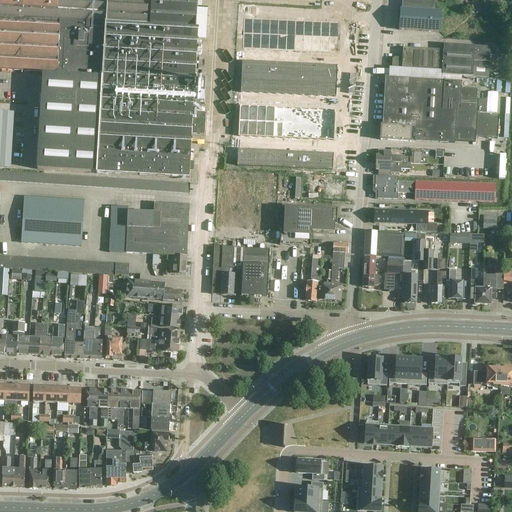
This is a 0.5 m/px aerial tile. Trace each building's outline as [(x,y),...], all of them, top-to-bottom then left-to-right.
[(206,114),(193,113),(197,39),(206,39),(206,31),(198,30),(198,28),(196,28),(197,0),(0,0),(0,69),(43,72),(42,89),(37,170),(189,179),(192,134),(205,135),(206,114)] [(399,31),(411,31),(440,33),(441,12),(435,11),(435,0),(402,0),(402,9),(400,9),(399,31)] [(482,0),(482,10),(491,11),(491,2),(490,0),(482,0)] [(499,2),(491,2),(491,11),(499,11),(499,2)] [(244,19),(243,34),(252,34),(253,19),(244,19)] [(252,34),(261,35),(262,20),(253,19),(252,34)] [(270,35),(270,20),(262,20),(261,35),(270,35)] [(270,35),(278,35),(279,20),(270,20),(270,35)] [(287,21),(279,20),(278,35),(287,36),(287,21)] [(296,21),(287,21),(287,36),(295,36),(296,21)] [(296,21),(295,36),(304,36),(304,22),(296,21)] [(312,37),(313,22),(304,22),(304,36),(312,37)] [(313,22),(312,37),(321,37),(322,22),(313,22)] [(321,37),(329,38),(330,23),(322,22),(321,37)] [(339,23),(330,23),(329,38),(338,38),(339,23)] [(252,49),(252,34),(243,34),(242,49),(252,49)] [(252,49),(260,50),(261,35),(252,34),(252,49)] [(270,35),(261,35),(260,50),(269,50),(270,35)] [(269,50),(277,50),(278,35),(270,35),(269,50)] [(286,51),(287,36),(278,35),(277,50),(286,51)] [(286,51),(295,51),(295,36),(287,36),(286,51)] [(303,51),(304,36),(295,36),(295,51),(303,51)] [(303,51),(312,52),(312,37),(304,36),(303,51)] [(321,37),(312,37),(312,52),(320,52),(321,37)] [(329,38),(321,37),(320,52),(329,53),(329,38)] [(329,38),(329,53),(338,53),(338,38),(329,38)] [(392,60),(392,69),(442,72),(442,76),(489,78),(490,56),(492,56),(493,51),(490,51),(490,48),(444,45),(444,51),(403,49),(403,58),(394,58),(392,60)] [(241,78),(250,78),(251,63),(242,63),(241,78)] [(259,63),(251,63),(250,78),(259,78),(259,63)] [(259,63),(259,78),(267,79),(268,64),(259,63)] [(276,79),(276,64),(268,64),(267,79),(276,79)] [(284,80),(285,65),(276,64),(276,79),(284,80)] [(284,80),(293,80),(294,65),(285,65),(284,80)] [(294,65),(293,80),(301,80),(302,65),(294,65)] [(301,80),(310,81),(311,66),(302,65),(301,80)] [(319,66),(311,66),(310,81),(319,81),(319,66)] [(319,81),(327,82),(328,67),(319,66),(319,81)] [(336,82),(337,67),(328,67),(327,82),(336,82)] [(250,78),(241,78),(240,93),(249,93),(250,78)] [(258,93),(259,78),(250,78),(249,93),(258,93)] [(267,94),(267,79),(259,78),(258,93),(267,94)] [(381,127),(380,140),(380,141),(415,143),(415,142),(454,144),(454,142),(475,143),(477,113),(485,113),(486,101),(478,100),(460,99),(461,82),(385,78),(382,127),(381,127)] [(196,79),(195,90),(205,91),(206,79),(196,79)] [(267,79),(267,94),(275,94),(276,79),(267,79)] [(276,79),(275,94),(284,95),(284,80),(276,79)] [(284,80),(284,95),(292,95),(293,80),(284,80)] [(301,95),(301,80),(293,80),(292,95),(301,95)] [(301,95),(309,96),(310,81),(301,80),(301,95)] [(319,81),(310,81),(309,96),(318,96),(319,81)] [(319,81),(318,96),(326,97),(327,82),(319,81)] [(327,82),(326,97),(336,97),(336,82),(327,82)] [(511,96),(511,83),(498,82),(497,95),(511,96)] [(240,107),(239,122),(248,122),(249,107),(240,107)] [(257,122),(257,107),(249,107),(248,122),(257,122)] [(265,123),(266,108),(257,107),(257,122),(265,123)] [(275,108),(266,108),(265,123),(274,123),(275,108)] [(283,109),(275,108),(274,123),(282,124),(283,109)] [(291,124),(292,109),(283,109),(282,124),(291,124)] [(299,124),(300,109),(292,109),(291,124),(299,124)] [(308,125),(309,110),(300,109),(299,124),(308,125)] [(0,167),(11,168),(14,112),(0,110),(0,167)] [(317,125),(317,110),(309,110),(308,125),(317,125)] [(325,126),(326,111),(317,110),(317,125),(325,126)] [(335,111),(326,111),(325,126),(334,126),(335,111)] [(247,137),(248,122),(239,122),(238,137),(247,137)] [(257,122),(248,122),(247,137),(256,137),(257,122)] [(257,122),(256,137),(265,138),(265,123),(257,122)] [(265,138),(273,138),(274,123),(265,123),(265,138)] [(273,138),(282,139),(282,124),(274,123),(273,138)] [(291,124),(282,124),(282,139),(290,139),(291,124)] [(290,139),(299,139),(299,124),(291,124),(290,139)] [(307,140),(308,125),(299,124),(299,139),(307,140)] [(307,140),(316,140),(317,125),(308,125),(307,140)] [(325,126),(317,125),(316,140),(324,141),(325,126)] [(324,141),(334,141),(334,126),(325,126),(324,141)] [(238,151),(237,166),(246,166),(247,151),(238,151)] [(255,151),(247,151),(246,166),(255,167),(255,151)] [(263,167),(264,152),(255,151),(255,167),(263,167)] [(376,155),(375,163),(410,164),(410,163),(421,164),(421,158),(391,157),(391,151),(378,151),(378,155),(376,155)] [(272,168),(273,152),(264,152),(263,167),(272,168)] [(281,153),(273,152),(272,168),(280,168),(281,153)] [(289,168),(290,153),(281,153),(280,168),(289,168)] [(290,153),(289,168),(297,169),(298,153),(290,153)] [(298,153),(297,169),(306,169),(307,154),(298,153)] [(306,169),(315,169),(315,154),(307,154),(306,169)] [(324,155),(315,154),(315,169),(323,170),(324,155)] [(332,170),(333,155),(324,155),(323,170),(332,170)] [(410,170),(410,164),(375,163),(375,171),(378,171),(378,175),(390,175),(390,173),(400,174),(400,170),(410,170)] [(398,177),(375,177),(375,186),(373,186),(373,189),(376,192),(378,192),(378,199),(397,200),(398,194),(415,194),(415,200),(497,202),(497,185),(397,182),(398,177)] [(24,198),(21,244),(81,247),(84,201),(24,198)] [(166,268),(166,274),(186,275),(188,231),(189,205),(154,204),(154,213),(128,212),(128,208),(112,207),(110,253),(167,256),(167,261),(169,261),(168,268),(166,268)] [(282,206),(280,246),(310,247),(311,231),(334,232),(334,225),(337,225),(338,209),(282,206)] [(416,233),(427,233),(435,233),(436,225),(427,225),(428,212),(374,211),(374,224),(416,226),(416,233)] [(496,230),(496,217),(484,217),(484,230),(496,230)] [(376,257),(376,256),(403,258),(404,234),(366,232),(364,257),(376,257)] [(415,262),(424,262),(425,251),(425,234),(416,234),(415,262)] [(332,272),(330,301),(341,302),(342,286),(336,285),(336,281),(337,282),(338,269),(343,270),(345,254),(348,254),(348,244),(333,244),(331,272),(332,272)] [(214,247),(212,295),(220,295),(220,296),(235,297),(236,275),(236,270),(243,270),(244,249),(214,247)] [(244,249),(243,270),(241,297),(261,298),(261,293),(267,293),(270,250),(244,249)] [(433,251),(425,251),(424,262),(423,271),(433,271),(433,251)] [(312,281),(311,282),(307,282),(305,301),(316,302),(318,281),(320,281),(321,261),(331,262),(331,257),(313,255),(311,281),(312,281)] [(362,288),(368,288),(369,290),(372,290),(373,288),(374,288),(375,286),(377,287),(379,285),(380,277),(377,276),(375,276),(376,259),(364,259),(362,288)] [(388,260),(387,274),(403,275),(403,261),(388,260)] [(0,269),(0,279),(8,280),(9,270),(0,269)] [(476,269),(470,269),(470,301),(475,301),(475,306),(482,306),(483,290),(476,289),(476,269)] [(21,281),(21,279),(21,275),(22,271),(13,270),(12,280),(21,281)] [(449,270),(449,287),(450,287),(450,300),(456,300),(457,302),(461,302),(462,300),(464,300),(464,287),(465,283),(456,282),(456,270),(449,270)] [(318,300),(330,301),(332,272),(331,272),(326,271),(325,281),(327,281),(327,285),(320,284),(318,300)] [(483,290),(482,306),(490,306),(491,301),(496,302),(496,290),(503,291),(504,271),(496,271),(496,276),(484,276),(483,290)] [(46,283),(55,284),(56,274),(46,273),(46,283)] [(511,273),(504,274),(503,285),(511,285),(511,273)] [(69,275),(56,274),(55,284),(68,284),(69,275)] [(127,298),(163,301),(162,302),(183,304),(184,292),(164,290),(165,284),(140,282),(140,275),(129,274),(128,277),(124,277),(123,282),(120,281),(119,289),(128,289),(127,298)] [(402,275),(402,300),(405,300),(404,304),(416,304),(417,277),(415,276),(402,275)] [(441,288),(438,287),(431,287),(430,304),(443,305),(444,275),(438,275),(438,282),(439,282),(439,284),(441,284),(441,288)] [(36,282),(44,284),(45,277),(38,276),(36,282)] [(99,278),(97,278),(96,288),(98,288),(98,294),(107,295),(108,276),(99,276),(99,278)] [(398,291),(397,277),(389,278),(390,291),(398,291)] [(161,314),(161,317),(181,319),(182,308),(148,305),(147,313),(153,313),(153,314),(161,314)] [(67,311),(65,349),(65,359),(74,360),(75,341),(74,341),(74,338),(75,323),(76,311),(67,311)] [(152,327),(160,328),(180,330),(181,319),(161,317),(161,322),(152,321),(152,327)] [(7,337),(6,354),(17,355),(19,324),(13,323),(12,333),(15,333),(15,338),(7,337)] [(75,341),(74,360),(83,360),(84,344),(79,344),(81,323),(75,323),(74,338),(74,341),(75,341)] [(19,324),(17,355),(29,355),(30,338),(22,338),(22,334),(24,334),(25,324),(19,324)] [(30,338),(29,355),(41,356),(42,325),(36,325),(35,338),(30,338)] [(42,325),(41,356),(52,356),(53,339),(47,339),(48,325),(42,325)] [(52,356),(63,357),(65,326),(59,326),(59,339),(53,339),(52,356)] [(84,334),(84,344),(83,360),(92,360),(93,328),(90,328),(90,334),(84,334)] [(92,360),(102,361),(102,351),(103,341),(100,341),(101,328),(93,328),(92,360)] [(112,359),(113,361),(119,361),(120,360),(120,356),(122,354),(122,340),(112,339),(112,330),(105,330),(104,339),(107,339),(106,349),(106,359),(112,359)] [(151,336),(150,340),(179,343),(180,332),(160,330),(160,331),(148,330),(148,336),(151,336)] [(140,351),(150,352),(177,355),(179,343),(150,340),(150,341),(141,340),(140,351)] [(389,372),(389,384),(407,385),(409,359),(396,358),(395,373),(389,372)] [(369,359),(367,386),(386,387),(387,375),(381,374),(382,360),(369,359)] [(409,359),(407,385),(426,387),(426,375),(421,374),(421,360),(409,359)] [(429,373),(428,385),(447,386),(448,359),(436,359),(435,373),(429,373)] [(448,359),(447,386),(447,384),(459,385),(459,387),(465,387),(466,376),(460,375),(461,360),(448,359)] [(491,388),(500,389),(501,369),(500,369),(499,367),(496,367),(495,368),(488,368),(487,373),(474,373),(473,386),(481,387),(481,384),(488,385),(488,384),(491,384),(491,388)] [(503,369),(501,369),(500,389),(508,389),(508,385),(511,385),(511,369),(508,369),(507,368),(504,367),(503,369)] [(17,402),(18,387),(6,387),(5,402),(17,402)] [(30,388),(18,387),(17,402),(29,402),(29,398),(30,388)] [(33,403),(45,403),(46,388),(34,388),(33,398),(33,403)] [(57,404),(57,389),(46,388),(45,403),(57,404)] [(69,404),(69,389),(57,389),(57,404),(69,404)] [(81,405),(81,400),(81,390),(69,389),(69,404),(81,405)] [(97,408),(98,390),(87,390),(86,400),(86,409),(90,409),(89,427),(96,427),(97,408)] [(108,409),(108,391),(98,390),(97,408),(101,408),(101,420),(101,428),(107,428),(108,409)] [(118,421),(119,391),(108,391),(108,409),(112,409),(112,417),(112,420),(118,421)] [(129,409),(130,391),(119,391),(118,421),(118,425),(123,426),(124,417),(125,409),(129,409)] [(140,418),(140,402),(141,392),(130,391),(129,409),(133,410),(133,418),(133,430),(139,430),(140,418)] [(170,407),(170,403),(171,403),(172,394),(154,392),(153,401),(149,401),(149,400),(150,393),(143,392),(142,405),(153,406),(170,407)] [(208,397),(196,409),(200,414),(213,401),(208,397)] [(141,417),(169,419),(169,415),(171,415),(171,407),(170,407),(153,406),(152,415),(150,415),(150,412),(141,411),(141,417)] [(151,431),(159,431),(170,432),(170,423),(169,423),(169,419),(141,417),(140,428),(146,429),(146,423),(149,424),(149,419),(152,419),(151,431)] [(366,422),(365,445),(369,445),(376,446),(377,423),(376,422),(366,422)] [(377,423),(376,446),(377,446),(377,445),(387,446),(388,426),(378,425),(378,423),(377,423)] [(16,424),(3,424),(3,435),(4,435),(15,436),(16,424)] [(17,433),(29,434),(29,425),(18,424),(17,433)] [(54,426),(45,425),(44,434),(54,434),(54,426)] [(78,426),(68,426),(68,433),(67,433),(67,434),(78,435),(78,426)] [(388,426),(387,446),(397,447),(398,447),(399,429),(388,428),(388,426)] [(399,429),(398,447),(408,448),(409,429),(399,429)] [(409,429),(408,448),(409,448),(409,447),(419,448),(420,430),(409,429)] [(106,462),(106,471),(106,477),(107,487),(116,487),(116,483),(126,483),(126,475),(132,475),(132,456),(133,452),(133,444),(134,432),(119,432),(119,431),(107,430),(107,440),(120,440),(119,447),(123,452),(106,451),(106,462)] [(420,430),(419,448),(430,448),(432,431),(420,430)] [(169,435),(159,434),(152,434),(152,443),(144,443),(143,453),(151,454),(158,454),(158,452),(167,453),(167,443),(169,443),(169,435)] [(133,459),(133,465),(134,475),(142,475),(141,472),(153,471),(152,457),(140,458),(140,459),(136,459),(136,455),(140,455),(140,448),(133,447),(133,459)] [(38,490),(40,490),(41,471),(36,471),(37,459),(35,459),(35,453),(28,452),(28,459),(30,459),(29,480),(28,490),(38,490)] [(80,490),(91,489),(92,471),(86,471),(86,462),(86,456),(80,456),(80,462),(80,490)] [(18,471),(14,470),(14,489),(25,489),(25,479),(26,461),(26,458),(19,457),(18,471)] [(53,491),(65,491),(66,472),(61,472),(62,459),(54,459),(53,491)] [(70,472),(66,472),(65,491),(77,492),(78,459),(71,459),(70,472)] [(4,460),(3,478),(3,489),(14,489),(14,470),(10,470),(10,461),(4,460)] [(298,461),(297,474),(312,475),(312,481),(324,481),(324,475),(322,475),(322,473),(322,462),(313,462),(313,460),(306,460),(306,461),(298,461)] [(45,471),(41,471),(40,490),(51,491),(52,480),(52,462),(45,462),(45,471)] [(94,471),(92,471),(91,489),(102,489),(102,471),(106,471),(106,462),(94,462),(94,471)] [(364,467),(363,479),(382,480),(382,473),(381,473),(382,468),(364,467)] [(421,475),(420,482),(444,483),(444,472),(422,471),(421,475)] [(358,489),(380,490),(381,480),(382,480),(363,479),(363,489),(358,489)] [(421,482),(420,493),(438,494),(439,484),(444,484),(444,483),(420,482),(421,482)] [(295,500),(295,501),(322,502),(323,484),(311,483),(311,489),(296,488),(296,500),(295,500)] [(358,489),(357,500),(380,501),(380,490),(358,489)] [(419,503),(438,505),(438,494),(420,493),(420,503),(419,503)] [(357,500),(356,511),(371,511),(379,511),(380,501),(357,500)] [(295,501),(294,511),(321,511),(322,502),(295,501)] [(419,503),(418,511),(437,511),(438,505),(419,503)]
